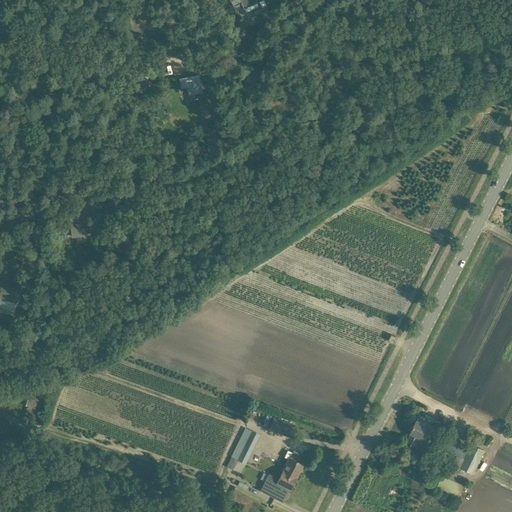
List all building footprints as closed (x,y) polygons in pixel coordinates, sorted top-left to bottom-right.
[(243,41),(240,27),(230,28),(233,43),(243,41)] [(135,74),(132,87),(141,90),(144,76),(135,74)] [(181,88),(187,87),(188,94),(202,91),(199,75),(179,79),(181,88)] [(109,202),(92,205),(93,213),(110,211),(109,202)] [(73,243),(78,242),(84,241),(83,235),(87,234),(85,216),(69,219),(73,243)] [(1,282),(0,286),(0,297),(16,302),(20,288),(1,282)] [(273,417),(269,429),(288,436),(292,425),(273,417)] [(408,443),(416,446),(420,438),(425,440),(431,427),(417,420),(411,433),(412,433),(408,443)] [(260,434),(252,430),(237,459),(245,463),(247,460),(252,462),(254,458),(249,456),(260,434)] [(445,436),(441,445),(440,447),(457,456),(450,469),(459,473),(461,468),(473,474),(484,451),(472,445),(471,449),(445,436)] [(292,453),(288,450),(284,457),(289,459),(283,471),(282,471),(278,479),(274,477),(270,484),(265,481),(261,490),(282,501),(286,492),(288,487),(291,489),(296,478),(303,464),(302,464),(306,457),(293,450),(292,453)] [(431,471),(429,475),(436,479),(438,474),(431,471)] [(437,485),(460,495),(465,484),(442,474),(437,485)]
